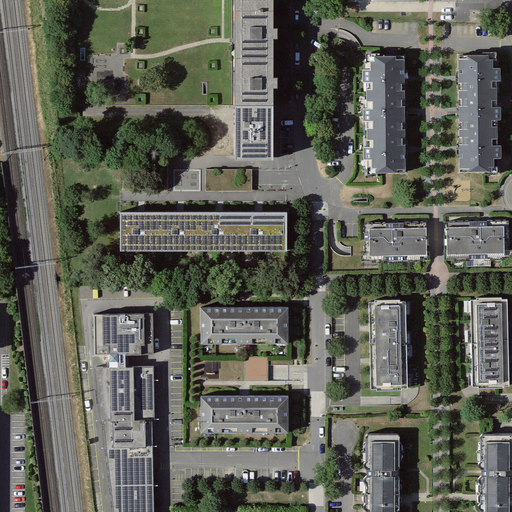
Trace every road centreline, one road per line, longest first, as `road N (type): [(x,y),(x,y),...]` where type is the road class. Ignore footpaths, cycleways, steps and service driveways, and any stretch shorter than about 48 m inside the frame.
road 1 (residential): [(318,511),(318,289)]
road 2 (residential): [(304,0),(306,151),(317,184)]
